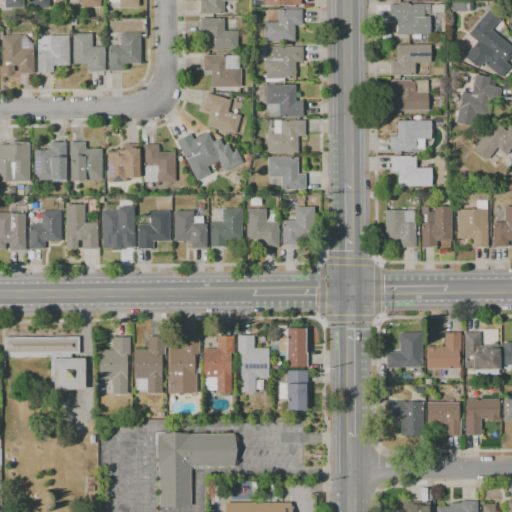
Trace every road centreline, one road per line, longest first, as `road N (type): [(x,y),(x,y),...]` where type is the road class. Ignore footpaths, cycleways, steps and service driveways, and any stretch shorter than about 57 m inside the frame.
road 1 (tertiary): [(253,293),(0,294)]
road 2 (secondary): [(347,0),(349,184)]
road 3 (secondary): [(349,291),(351,471)]
road 4 (residential): [(161,103),(0,106)]
road 5 (residential): [(511,468),(351,471)]
